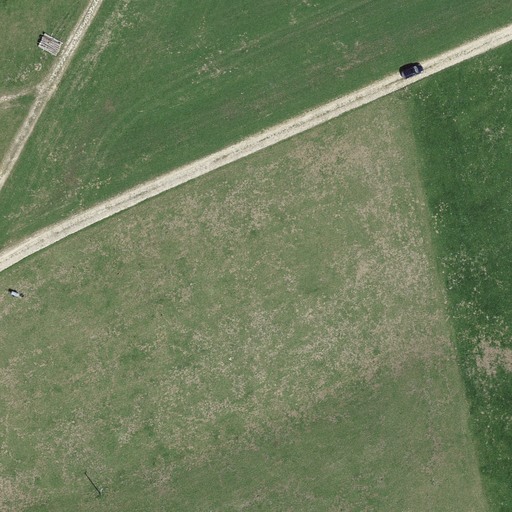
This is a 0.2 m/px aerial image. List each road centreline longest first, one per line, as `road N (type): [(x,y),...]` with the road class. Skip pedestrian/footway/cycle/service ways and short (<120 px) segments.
road 1 (track): [(0,272),(68,230),(511,41)]
road 2 (track): [(0,175),(95,0)]
